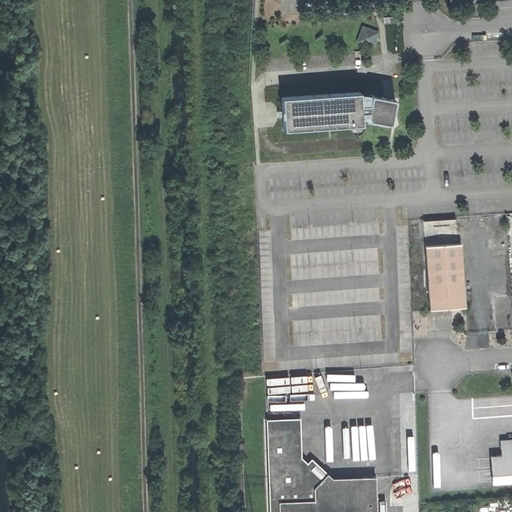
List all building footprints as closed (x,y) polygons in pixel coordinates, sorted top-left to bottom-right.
[(379,29),(363,24),(357,41),(372,48),(379,29)] [(360,89),(286,95),(289,126),(362,121),(362,115),(360,89)] [(360,89),(362,115),(396,121),(398,122),(402,96),(390,94),(360,89)] [(465,243),(425,246),(429,309),(456,307),(468,306),(465,243)] [(266,421),(269,511),(371,511),(370,476),(324,478),(312,467),(302,458),(301,420),(266,421)] [(493,468),(494,481),(511,479),(511,436),(502,438),(503,453),(492,453),(493,468)]
